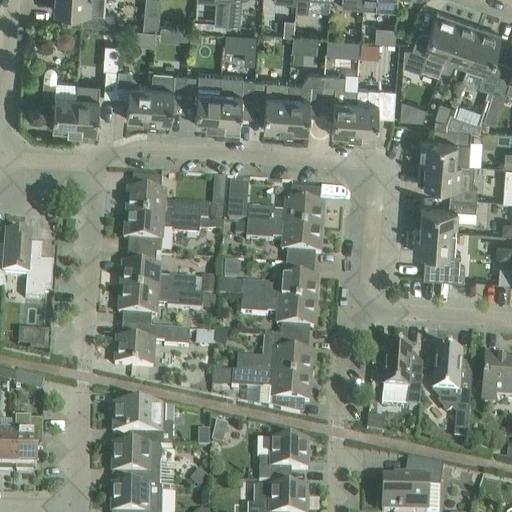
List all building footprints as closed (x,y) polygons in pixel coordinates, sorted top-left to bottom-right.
[(54,0),(54,11),(80,13),(80,24),(100,26),(112,27),(113,14),(104,14),(105,0),(54,0)] [(158,25),(158,0),(142,0),(142,25),(158,25)] [(273,0),(273,2),(295,4),(295,11),(295,0),(273,0)] [(295,0),(296,3),(295,11),(308,12),(308,0),(295,0)] [(341,0),(341,7),(363,9),(363,0),(341,0)] [(363,0),(363,9),(375,9),(396,11),(396,8),(397,0),(363,0)] [(438,75),(458,20),(436,13),(426,41),(415,37),(411,49),(403,48),(403,66),(420,72),(421,69),(438,75)] [(458,20),(439,71),(449,71),(452,62),(465,67),(478,28),(458,20)] [(478,87),(492,92),(500,67),(490,63),(500,35),(478,28),(465,67),(482,73),(478,87)] [(374,40),(393,41),(394,30),(375,29),(374,40)] [(500,67),(492,92),(504,96),(506,91),(511,93),(511,68),(511,71),(500,67)] [(105,76),(103,96),(115,97),(118,70),(106,69),(105,76)] [(128,98),(126,119),(148,121),(151,86),(139,85),(139,82),(133,75),(130,75),(130,71),(118,70),(115,97),(128,98)] [(151,86),(148,121),(170,123),(172,101),(184,102),(186,75),(152,72),(151,86)] [(289,82),(285,131),(307,133),(309,111),(321,112),(323,73),(309,72),(300,83),(289,82)] [(194,125),(217,126),(220,74),(199,73),(199,76),(186,75),(184,102),(196,103),(194,125)] [(345,75),(323,73),(321,112),(333,113),(331,135),(353,136),(356,101),(357,87),(345,86),(345,75)] [(220,74),(217,126),(239,128),(240,106),(252,107),(254,80),(242,79),(242,75),(220,74)] [(51,130),(74,131),(77,82),(43,80),(41,107),(53,108),(51,130)] [(289,82),(254,80),(252,107),(264,108),(263,130),(285,131),(289,82)] [(99,84),(77,82),(74,131),(96,133),(97,113),(99,84)] [(354,125),(353,136),(376,138),(377,116),(393,118),(395,98),(395,90),(385,89),(368,88),(357,87),(356,101),(354,125)] [(490,98),(489,101),(501,105),(504,96),(492,92),(490,98)] [(477,121),(480,111),(458,103),(454,113),(477,121)] [(446,121),(446,128),(469,130),(479,131),(481,123),(449,112),(446,121)] [(434,120),(433,128),(442,129),(445,129),(446,128),(446,121),(434,120)] [(416,145),(415,155),(419,157),(419,160),(467,164),(468,143),(469,130),(446,128),(445,129),(442,129),(441,141),(420,139),(420,144),(416,145)] [(419,160),(417,183),(450,186),(449,198),(476,200),(477,187),(472,187),(474,164),(467,164),(419,160)] [(127,191),(125,216),(208,222),(209,207),(174,204),(174,206),(164,205),(165,194),(160,194),(161,180),(137,178),(136,192),(127,191)] [(248,210),(247,225),(321,230),(323,206),(314,205),(315,192),(291,190),(290,203),(284,203),(284,214),(274,214),(274,211),(248,210)] [(421,207),(419,229),(455,232),(456,220),(474,221),(475,211),(476,200),(449,198),(448,209),(421,207)] [(125,216),(123,240),(132,241),(132,253),(161,256),(162,232),(172,233),(172,235),(199,237),(199,230),(206,231),(216,230),(223,231),(223,223),(208,222),(125,216)] [(236,224),(235,235),(246,236),(246,240),(272,242),(272,240),(282,241),(281,252),(286,252),(285,265),(310,267),(311,254),(320,255),(321,230),(247,225),(236,224)] [(414,228),(412,251),(426,252),(426,264),(424,263),(424,265),(427,265),(427,277),(423,276),(423,278),(463,281),(464,266),(459,266),(460,254),(454,254),(455,233),(455,232),(419,229),(414,228)] [(4,261),(3,276),(26,278),(25,298),(44,300),(45,294),(50,294),(53,264),(29,262),(30,238),(5,236),(4,261)] [(121,266),(120,290),(194,295),(196,280),(169,278),(169,280),(159,280),(160,268),(155,268),(156,256),(161,256),(132,253),(131,266),(121,266)] [(238,279),(239,263),(223,262),(222,277),(238,279)] [(310,267),(285,265),(284,278),(279,277),(279,289),(269,288),(269,286),(242,284),(241,299),(316,305),(318,280),(309,279),(310,267)] [(120,290),(118,315),(127,315),(126,328),(150,329),(151,317),(156,317),(157,306),(167,307),(167,309),(201,311),(202,296),(194,295),(120,290)] [(316,305),(241,299),(240,314),(267,316),(267,314),(277,315),(276,326),(281,327),(280,339),(304,341),(305,328),(314,329),(316,305)] [(150,329),(126,328),(125,341),(116,340),(114,366),(152,368),(154,344),(164,345),(164,347),(188,349),(189,333),(150,330),(150,329)] [(33,332),(33,339),(32,352),(32,355),(46,357),(48,333),(33,332)] [(193,344),(213,345),(214,333),(194,332),(193,344)] [(237,358),(236,373),(310,379),(312,354),(303,354),(304,341),(280,339),(265,339),(264,360),(237,358)] [(383,389),(382,405),(419,408),(421,372),(410,371),(411,349),(385,347),(382,389),(383,389)] [(435,351),(432,392),(439,401),(437,403),(447,414),(451,411),(455,415),(458,415),(457,424),(456,439),(467,440),(468,425),(468,416),(471,378),(472,369),(469,369),(460,366),(461,353),(435,351)] [(498,356),(485,355),(481,403),(494,404),(495,398),(511,399),(511,363),(497,362),(498,356)] [(0,380),(15,384),(16,375),(0,371),(0,380)] [(309,403),(310,379),(236,373),(232,373),(231,388),(261,391),(261,389),(271,389),(270,409),(298,416),(299,403),(309,403)] [(43,381),(16,375),(16,387),(41,392),(43,381)] [(136,435),(136,447),(136,448),(160,448),(171,449),(172,427),(165,426),(165,408),(113,407),(112,435),(136,435)] [(42,421),(29,421),(29,432),(14,431),(13,468),(16,468),(16,472),(28,473),(29,469),(36,469),(36,468),(36,467),(36,451),(41,450),(41,452),(42,452),(43,420),(42,420),(42,421)] [(215,424),(210,443),(222,446),(226,427),(215,424)] [(0,431),(0,471),(11,472),(11,468),(13,468),(14,431),(0,431)] [(209,432),(198,432),(198,448),(209,448),(209,432)] [(259,460),(258,483),(262,483),(282,483),(283,470),(307,471),(307,443),(270,442),(270,460),(259,460)] [(112,447),(111,475),(135,475),(135,487),(135,488),(148,488),(148,489),(159,489),(160,466),(161,463),(162,457),(162,453),(160,448),(136,448),(136,447),(112,447)] [(443,468),(407,460),(405,474),(397,474),(397,481),(382,480),(381,511),(426,511),(427,489),(438,489),(443,468)] [(135,487),(111,487),(110,511),(158,511),(159,506),(148,506),(148,489),(148,488),(135,488),(135,487)] [(305,511),(306,490),(269,489),(253,489),(253,507),(247,506),(247,511),(305,511)]
